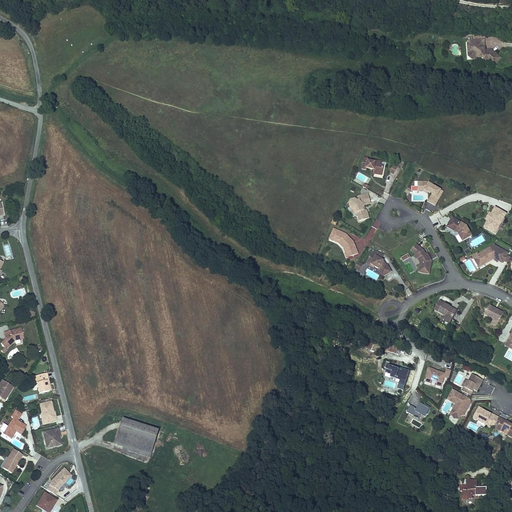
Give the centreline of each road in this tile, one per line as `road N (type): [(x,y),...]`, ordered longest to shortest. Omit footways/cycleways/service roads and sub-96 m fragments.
road 1 (unclassified): [(23,229),(77,454)]
road 2 (unclassified): [(0,17),(27,39),(40,96),(23,229)]
